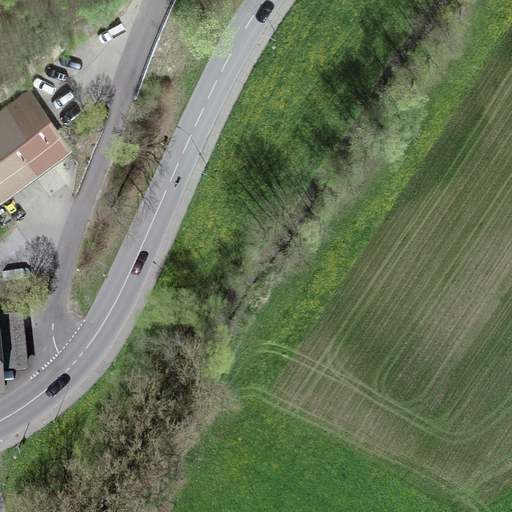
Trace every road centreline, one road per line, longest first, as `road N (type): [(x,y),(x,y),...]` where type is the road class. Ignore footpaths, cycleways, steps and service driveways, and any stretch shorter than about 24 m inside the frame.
road 1 (secondary): [(262,0),(99,329),(66,370)]
road 2 (unclassified): [(66,370),(55,355),(52,317),(94,172),(164,0)]
